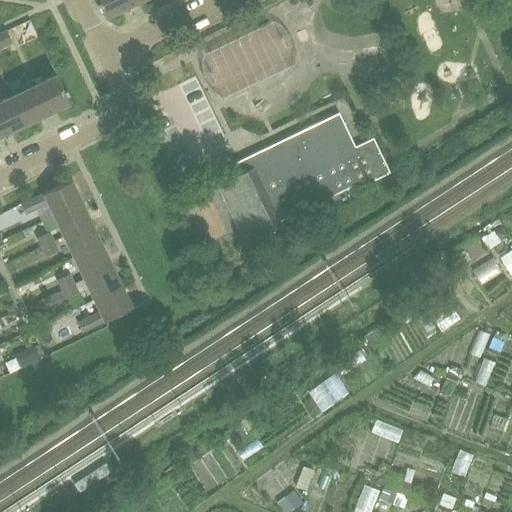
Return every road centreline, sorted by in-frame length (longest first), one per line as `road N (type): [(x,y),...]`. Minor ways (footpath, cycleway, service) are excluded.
road 1 (residential): [(106,55),(122,93),(114,116),(0,176)]
road 2 (residential): [(221,0),(106,55)]
